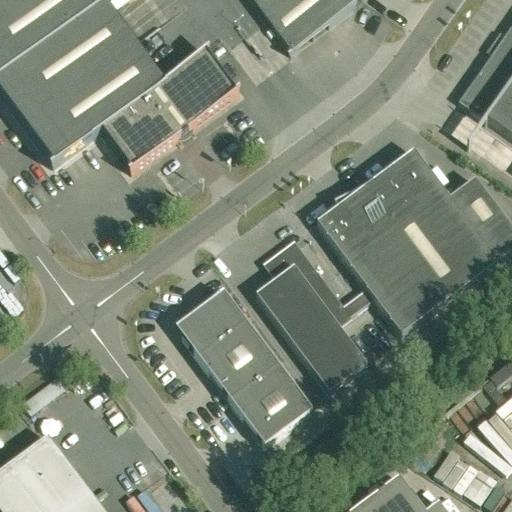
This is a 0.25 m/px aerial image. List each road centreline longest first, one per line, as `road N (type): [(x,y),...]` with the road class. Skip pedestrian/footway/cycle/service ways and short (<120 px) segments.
road 1 (unclassified): [(82,320),(366,103),(397,75),(450,0)]
road 2 (unclassified): [(225,511),(82,320)]
road 3 (unclassified): [(82,320),(0,207)]
